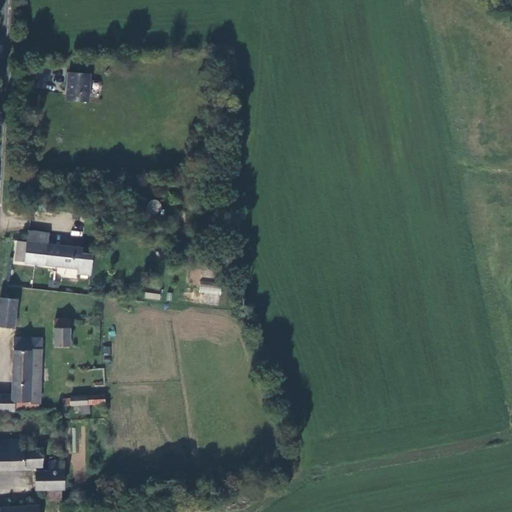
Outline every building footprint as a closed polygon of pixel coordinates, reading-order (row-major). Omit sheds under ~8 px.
[(86,101),(88,74),(68,72),(66,100),(86,101)] [(48,232),(26,230),(25,243),(46,245),(48,232)] [(44,267),(46,245),(25,243),(23,263),(44,267)] [(80,249),(46,245),(44,267),(74,270),(73,277),(90,279),(93,256),(80,254),(80,249)] [(199,293),(220,295),(221,287),(200,285),(199,293)] [(15,300),(0,298),(0,325),(11,327),(15,300)] [(65,345),(66,318),(54,318),(53,345),(65,345)] [(38,400),(40,337),(15,336),(13,394),(0,394),(0,408),(12,409),(13,399),(38,400)] [(102,346),(103,356),(111,355),(110,346),(102,346)] [(105,403),(104,395),(72,396),(72,398),(72,405),(105,403)] [(42,464),(41,448),(21,448),(20,440),(0,439),(0,466),(10,466),(32,465),(42,464)] [(64,487),(62,459),(48,460),(48,471),(33,472),(34,489),(64,487)] [(48,491),(47,500),(62,501),(62,492),(48,491)]
